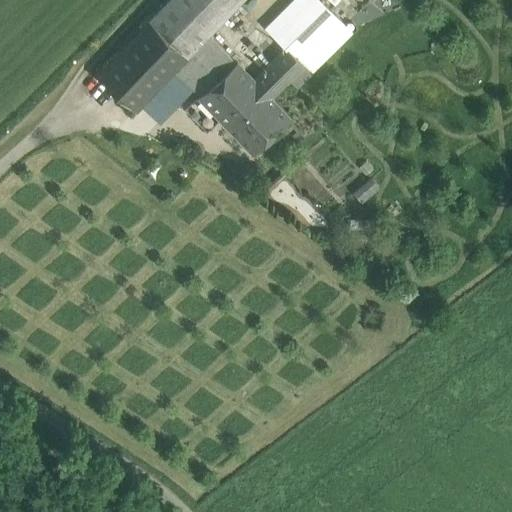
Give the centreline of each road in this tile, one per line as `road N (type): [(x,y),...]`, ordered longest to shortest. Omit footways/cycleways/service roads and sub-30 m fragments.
road 1 (track): [(511,254),(181,506)]
road 2 (unclassified): [(186,511),(160,487),(0,387)]
